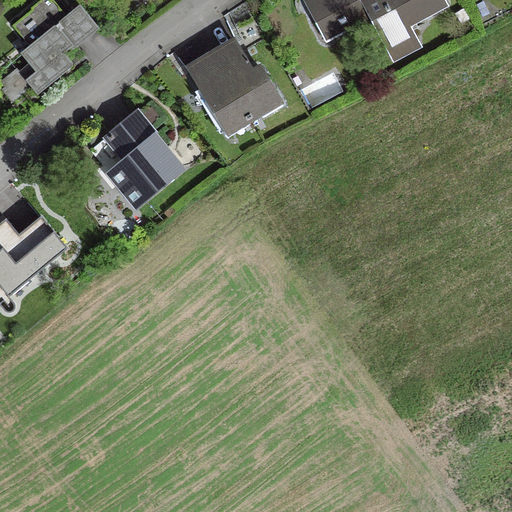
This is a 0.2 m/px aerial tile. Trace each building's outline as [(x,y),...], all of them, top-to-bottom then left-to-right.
[(32,73),(22,81),(35,96),(69,68),(69,66),(69,64),(61,54),(68,48),(70,51),(97,29),(77,6),(63,17),(48,0),(38,0),(28,8),(30,11),(11,26),(27,46),(17,54),(32,73)] [(323,0),(325,5),(310,13),(320,31),(332,24),(340,23),(365,9),(390,57),(414,45),(404,25),(441,5),(438,0),(323,0)] [(259,70),(251,74),(233,44),(210,57),(247,119),(249,118),(248,117),(277,100),(259,70)] [(244,121),(247,119),(210,57),(187,71),(223,131),(244,119),(244,121)] [(132,172),(116,185),(134,207),(179,170),(133,114),(104,138),(132,172)] [(0,277),(12,292),(63,249),(38,218),(16,237),(3,221),(0,223),(0,277)]
